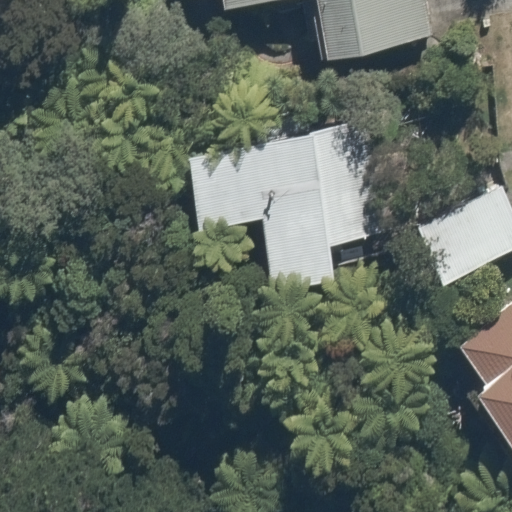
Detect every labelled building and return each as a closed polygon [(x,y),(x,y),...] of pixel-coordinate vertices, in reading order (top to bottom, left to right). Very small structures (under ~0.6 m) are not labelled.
[(305,9),(303,0),(197,0),(198,3),(213,0),(230,0),(235,23),(305,9)] [(439,0),(329,0),(342,59),(448,36),(439,0)] [(387,129),(212,173),(230,245),(285,231),(307,315),(363,301),(348,242),(411,226),(387,129)] [(511,202),(503,186),(420,232),(459,304),(511,275),(511,202)] [(511,311),(457,354),(511,426),(511,311)]
